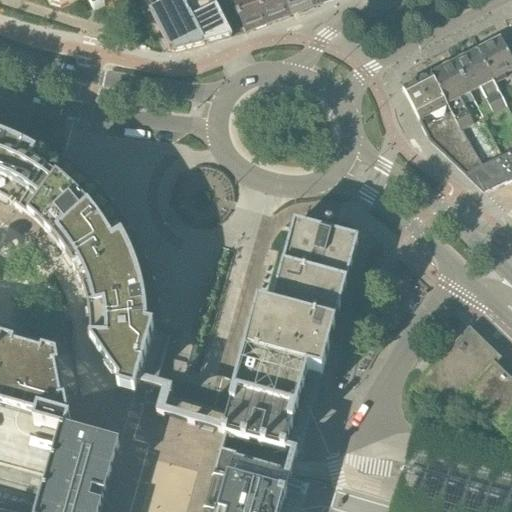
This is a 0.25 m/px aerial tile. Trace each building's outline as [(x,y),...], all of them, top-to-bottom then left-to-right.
[(48,0),(51,4),(61,8),(77,0),(86,0),(92,10),(95,9),(93,6),(102,2),(103,5),(112,0),(48,0)] [(143,0),(171,54),(206,45),(189,13),(182,0),(172,0),(171,1),(170,0),(143,0)] [(266,25),(257,0),(231,0),(243,33),(266,25)] [(288,16),(282,0),(257,0),(266,25),(288,16)] [(311,8),(308,0),(282,0),(288,16),(311,8)] [(189,13),(206,45),(221,41),(232,37),(217,8),(214,1),(189,13)] [(511,62),(500,39),(478,51),(495,86),(506,80),(503,74),(511,69),(511,62)] [(495,86),(478,51),(453,63),(469,95),(480,89),(493,115),(506,109),(495,86)] [(457,133),(461,131),(473,125),(460,99),(469,95),(453,63),(430,75),(445,108),(457,133)] [(445,108),(430,75),(403,89),(419,122),(445,108)] [(457,133),(445,108),(419,122),(430,143),(484,194),(511,181),(511,152),(482,167),(461,131),(457,133)] [(0,200),(1,201),(8,205),(14,209),(19,212),(22,214),(22,215),(27,218),(33,223),(34,224),(40,229),(45,233),(45,234),(49,238),(54,244),(57,247),(59,250),(64,256),(66,259),(71,267),(73,271),(74,272),(77,278),(78,280),(78,281),(81,287),(82,290),(83,292),(85,298),(86,299),(87,305),(89,312),(90,318),(90,322),(90,323),(91,328),(91,335),(91,341),(91,343),(91,344),(91,345),(92,345),(93,347),(108,370),(112,375),(116,381),(120,387),(118,393),(137,398),(154,331),(148,329),(147,321),(146,314),(145,306),(144,298),(142,291),(140,283),(138,276),(137,274),(136,270),(132,262),(129,255),(125,247),(121,240),(119,236),(114,229),(109,222),(104,215),(98,208),(93,201),(87,195),(85,193),(70,180),(55,167),(46,161),(38,157),(33,154),(30,152),(26,150),(23,149),(18,146),(10,143),(8,142),(0,139),(0,138),(0,200)] [(322,376),(358,243),(295,226),(273,310),(259,306),(233,400),(226,431),(222,444),(284,460),(297,416),(308,372),(322,376)] [(464,398),(495,366),(501,360),(470,329),(412,389),(444,419),(464,398)] [(0,410),(34,420),(36,421),(34,427),(41,429),(60,434),(60,435),(62,435),(67,437),(68,433),(70,426),(71,422),(69,422),(65,401),(57,360),(57,357),(57,356),(56,356),(0,340),(0,410)] [(511,381),(495,366),(464,398),(506,439),(511,433),(511,381)] [(166,415),(156,412),(155,417),(153,422),(164,425),(165,420),(166,415)] [(164,425),(153,422),(152,427),(151,432),(161,435),(162,430),(164,425)] [(103,511),(104,511),(107,502),(121,450),(67,435),(67,437),(62,435),(45,496),(40,511),(103,511)] [(282,511),(283,509),(284,504),(279,503),(280,502),(227,486),(226,487),(216,484),(214,484),(213,486),(214,487),(208,509),(207,509),(205,511),(282,511)]
